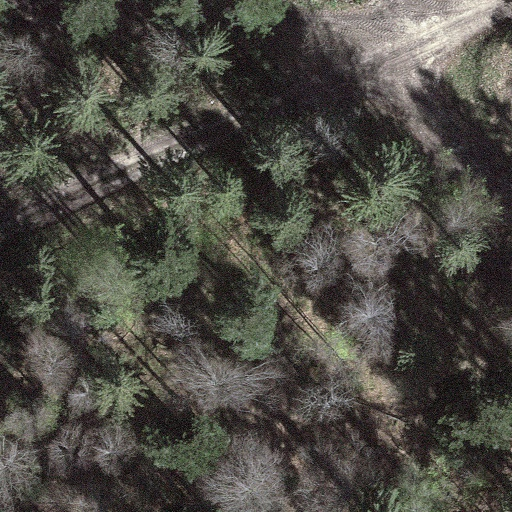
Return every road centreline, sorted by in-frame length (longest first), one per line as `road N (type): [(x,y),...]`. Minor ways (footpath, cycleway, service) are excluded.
road 1 (track): [(501,0),(0,210)]
road 2 (track): [(364,60),(511,139)]
